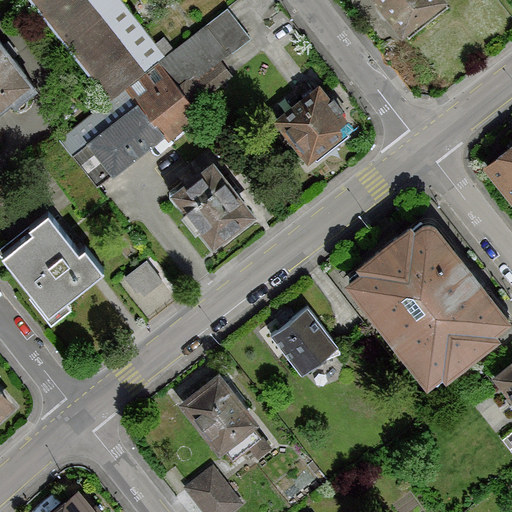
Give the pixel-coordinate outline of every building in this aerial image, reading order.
[(85,0),(28,0),(106,97),(141,69),(85,0)] [(373,0),(402,35),(445,0),(373,0)] [(124,89),(161,134),(167,141),(215,102),(209,93),(232,75),(220,60),(249,37),(225,7),(124,89)] [(36,85),(0,40),(0,106),(13,96),(17,101),(36,85)] [(319,82),(273,119),(307,160),(352,123),(319,82)] [(161,134),(124,89),(59,142),(96,187),(161,134)] [(511,141),(484,164),(511,199),(511,141)] [(104,197),(96,187),(59,142),(40,158),(85,213),(104,197)] [(212,158),(171,189),(213,244),(254,213),(212,158)] [(79,249),(48,210),(31,223),(34,228),(2,252),(48,311),(94,275),(103,268),(85,245),(79,249)] [(435,220),(422,218),(413,225),(409,221),(356,262),(360,267),(345,279),(427,382),(442,371),(446,376),(499,333),(496,329),(511,316),(435,220)] [(142,290),(163,275),(148,254),(127,270),(142,290)] [(336,346),(305,306),(271,333),(301,372),(336,346)] [(511,400),(511,358),(492,375),(511,400)] [(218,370),(179,401),(219,452),(259,421),(218,370)] [(0,386),(0,416),(15,403),(0,386)] [(511,430),(502,439),(511,450),(511,430)] [(227,511),(241,502),(212,464),(185,485),(205,511),(227,511)] [(96,511),(77,488),(47,511),(96,511)]
